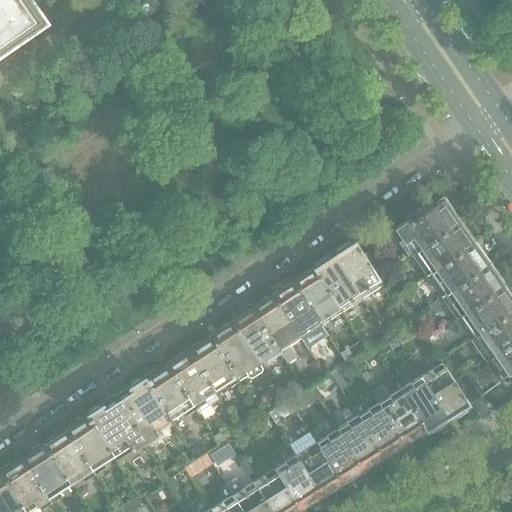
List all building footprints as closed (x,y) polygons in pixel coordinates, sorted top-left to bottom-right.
[(0,0),(0,53),(2,52),(46,22),(31,0),(0,0)] [(446,232),(458,225),(459,224),(457,221),(459,219),(451,207),(448,209),(441,200),(432,206),(429,202),(407,217),(409,220),(395,229),(403,240),(398,243),(408,258),(415,253),(434,240),(434,236),(442,231),(446,232)] [(461,254),(473,246),(474,245),(472,242),(474,241),(466,229),(463,231),(458,225),(446,232),(442,231),(434,236),(434,240),(415,253),(430,274),(449,261),(449,258),(457,252),(461,254)] [(378,278),(395,267),(387,257),(383,259),(375,247),(363,255),(354,241),(333,255),(361,299),(382,285),(378,278)] [(476,275),(488,267),(489,266),(487,263),(489,262),(480,250),(477,252),(473,246),(461,254),(457,252),(449,258),(449,261),(430,274),(445,295),(464,283),(464,279),(472,273),(476,275)] [(361,299),(333,255),(312,268),(340,312),(361,299)] [(491,296),(502,288),(504,288),(501,284),(503,283),(495,271),(492,273),(488,267),(476,275),(472,273),(464,279),(464,283),(445,295),(459,316),(478,304),(478,300),(487,295),(491,296)] [(340,312),(312,268),(292,281),(320,326),(340,312)] [(320,326),(292,281),(271,295),(300,339),(320,326)] [(505,318),(511,313),(511,295),(510,292),(507,294),(502,288),(491,296),(487,295),(478,300),(478,304),(459,316),(474,338),(493,325),(493,321),(501,316),(505,318)] [(300,339),(271,295),(251,308),(284,359),(287,363),(297,357),(289,346),(300,339)] [(438,299),(428,306),(431,312),(442,305),(438,299)] [(284,359),(251,308),(208,335),(238,381),(239,381),(238,379),(245,374),(248,379),(252,379),(263,372),(264,369),(261,364),(277,354),(282,360),(284,359)] [(511,313),(505,318),(501,316),(493,321),(493,325),(474,338),(489,359),(508,346),(508,342),(511,339),(511,313)] [(408,327),(396,334),(401,343),(414,336),(408,327)] [(400,344),(393,334),(392,333),(386,338),(393,349),(400,344)] [(238,381),(208,335),(186,350),(213,391),(225,384),(228,388),(238,381)] [(511,339),(508,342),(508,346),(489,359),(505,381),(511,377),(511,378),(511,339)] [(213,391),(186,350),(165,364),(194,410),(205,403),(202,398),(213,391)] [(340,367),(335,359),(326,365),(331,373),(340,367)] [(446,418),(468,404),(454,382),(441,363),(420,377),(446,418)] [(194,410),(165,364),(143,378),(170,420),(181,412),(184,416),(194,410)] [(347,387),(341,377),(344,375),(340,368),(330,375),(341,391),(347,387)] [(375,384),(366,371),(360,376),(369,388),(375,384)] [(465,375),(454,382),(468,404),(480,397),(465,375)] [(446,418),(420,377),(399,390),(425,431),(446,418)] [(170,420),(143,378),(114,396),(145,442),(172,424),(170,420)] [(425,431),(399,390),(389,396),(383,388),(373,394),(378,403),(388,418),(392,418),(396,425),(395,429),(404,444),(425,431)] [(145,442),(114,396),(86,415),(114,457),(116,461),(145,442)] [(274,424),(295,410),(289,401),(268,414),(274,424)] [(404,444),(395,429),(396,425),(392,418),(388,418),(378,403),(357,417),(367,431),(371,432),(375,438),(374,443),(384,457),(404,444)] [(114,457),(86,415),(64,429),(93,475),(104,468),(101,464),(114,457)] [(384,457),(374,443),(375,438),(371,432),(367,431),(357,417),(337,429),(346,444),(350,445),(355,452),(354,455),(363,470),(384,457)] [(257,421),(247,427),(252,434),(262,428),(257,421)] [(93,475),(64,429),(42,443),(69,485),(81,477),(83,481),(93,475)] [(363,470),(354,455),(355,452),(350,445),(346,444),(337,429),(316,443),(325,458),(330,458),(334,465),(333,470),(342,484),(363,470)] [(226,439),(221,432),(213,436),(219,445),(226,439)] [(333,470),(334,465),(330,458),(325,458),(316,443),(309,432),(288,445),(295,456),(304,472),(308,472),(312,479),(311,483),(321,497),(342,484),(333,470)] [(69,485),(42,443),(20,457),(50,503),(60,497),(57,492),(69,485)] [(228,462),(219,446),(206,453),(216,470),(228,462)] [(205,453),(202,448),(194,447),(190,450),(196,459),(205,453)] [(321,497),(311,483),(312,479),(308,472),(304,472),(295,456),(275,469),(284,485),(288,485),(293,492),(292,497),(300,510),(321,497)] [(50,503),(20,457),(0,470),(0,474),(24,511),(26,511),(37,505),(40,510),(50,503)] [(253,474),(247,464),(243,467),(249,476),(253,474)] [(292,497),(293,492),(288,485),(284,485),(275,469),(254,483),(263,498),(267,498),(272,505),(270,510),(271,511),(296,511),(300,510),(292,497)] [(24,511),(0,474),(0,511),(24,511)] [(271,511),(270,510),(272,505),(267,498),(263,498),(254,483),(244,489),(237,479),(225,486),(232,496),(241,511),(245,511),(271,511)] [(245,511),(241,511),(232,496),(211,509),(213,511),(245,511)] [(133,511),(142,507),(139,502),(141,501),(139,498),(122,506),(123,507),(125,511),(133,511)]
